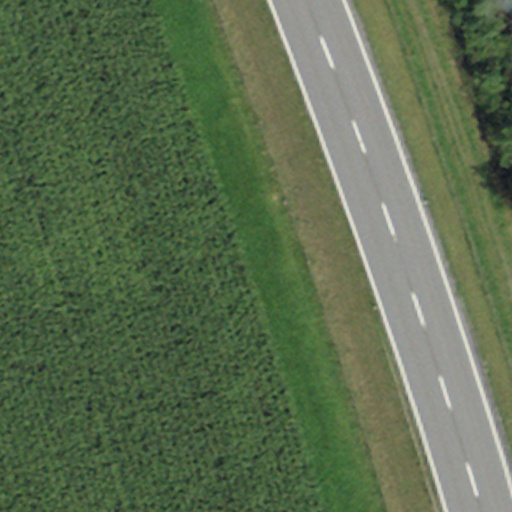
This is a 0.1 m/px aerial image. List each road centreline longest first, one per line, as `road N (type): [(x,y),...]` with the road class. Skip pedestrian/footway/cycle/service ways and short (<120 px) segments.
road 1 (primary): [(482,511),(302,0)]
road 2 (track): [(405,0),(511,310)]
